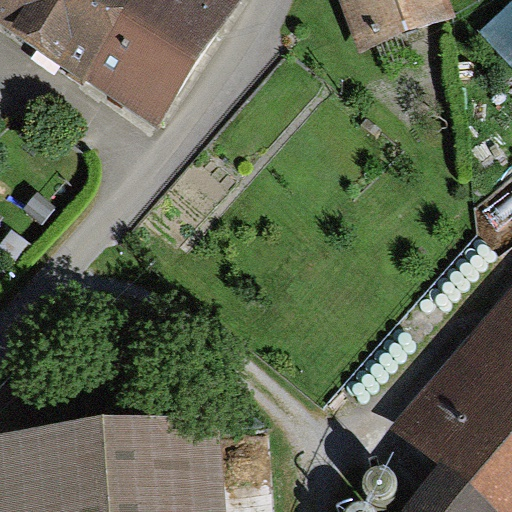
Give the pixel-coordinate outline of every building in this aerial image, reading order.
[(205,63),(102,0),(0,0),(0,28),(151,130),(205,63)] [(102,0),(205,63),(250,0),(102,0)] [(437,0),(333,0),(354,52),(445,17),(437,0)] [(511,0),(507,0),(495,12),(511,29),(511,0)] [(511,511),(511,281),(388,428),(435,467),(396,511),(488,511),(491,508),(495,511),(511,511)] [(207,511),(202,430),(0,442),(0,511),(207,511)]
